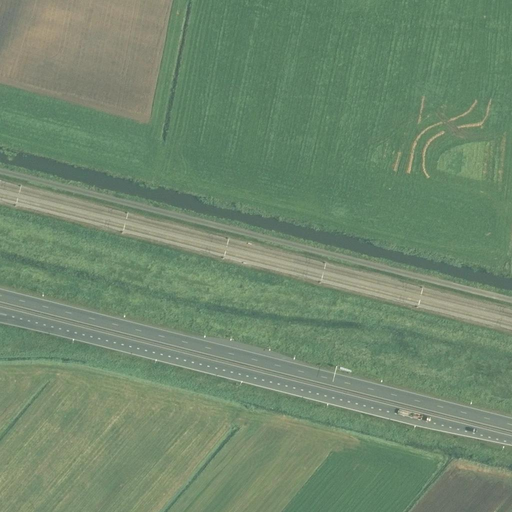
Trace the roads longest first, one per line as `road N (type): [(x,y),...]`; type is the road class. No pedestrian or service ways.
road 1 (trunk): [(511,424),(0,295)]
road 2 (trunk): [(5,310),(511,439)]
